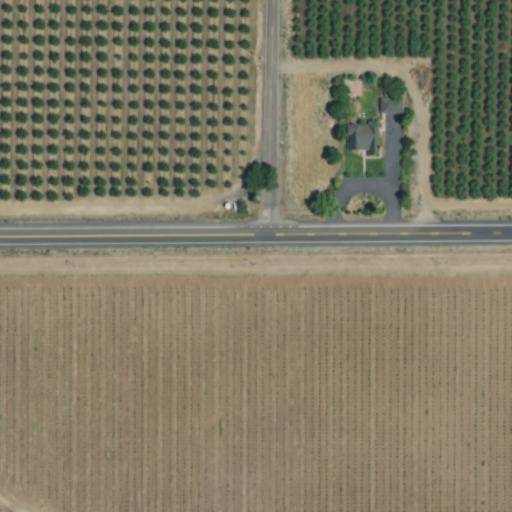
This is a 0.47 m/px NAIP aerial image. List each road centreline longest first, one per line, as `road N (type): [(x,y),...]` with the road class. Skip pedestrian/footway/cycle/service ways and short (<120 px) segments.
road 1 (primary): [(0,236),(511,232)]
road 2 (residential): [(270,0),(268,234)]
